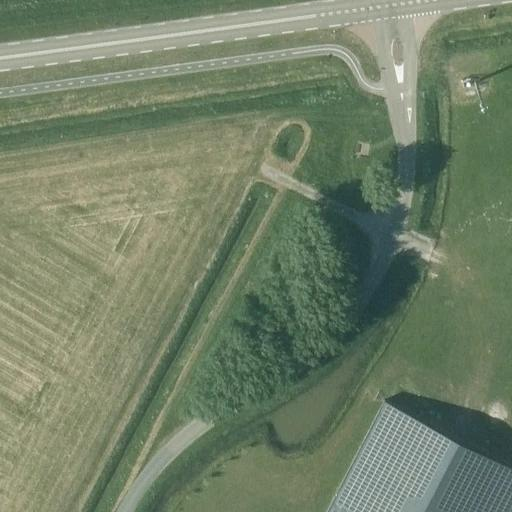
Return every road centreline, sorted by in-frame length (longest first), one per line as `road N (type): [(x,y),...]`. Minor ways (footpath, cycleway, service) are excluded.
road 1 (tertiary): [(123,511),(159,458),(189,431),(326,338),(376,270),(407,171),(393,4)]
road 2 (primary): [(0,58),(393,4)]
